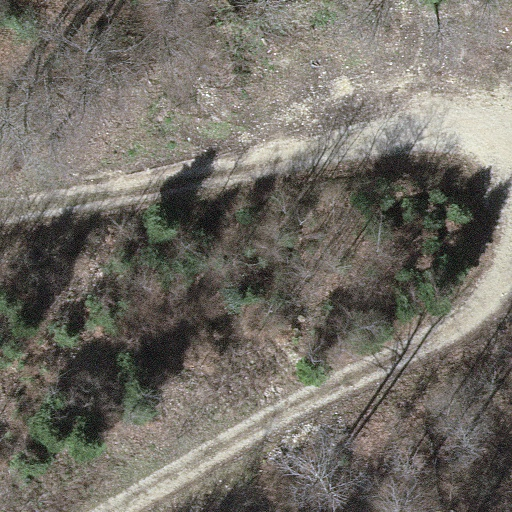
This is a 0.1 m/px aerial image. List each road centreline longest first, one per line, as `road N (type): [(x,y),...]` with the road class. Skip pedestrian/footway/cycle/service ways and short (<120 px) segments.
road 1 (track): [(0,203),(428,133),(499,155),(511,201)]
road 2 (track): [(511,234),(509,259),(466,307),(122,511)]
